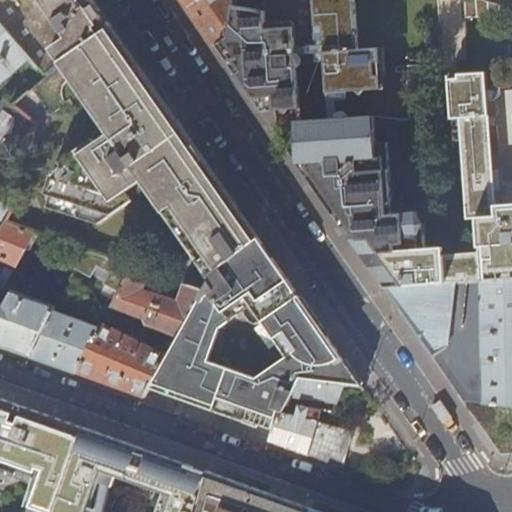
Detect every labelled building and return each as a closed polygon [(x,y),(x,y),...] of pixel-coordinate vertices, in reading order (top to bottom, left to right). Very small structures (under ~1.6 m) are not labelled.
[(69,37),(41,0),(18,0),(17,1),(16,0),(0,0),(0,23),(29,59),(44,77),(61,64),(63,62),(54,49),(69,37)] [(92,0),(16,0),(17,1),(18,0),(41,0),(69,37),(54,49),(63,62),(112,27),(97,6),(92,0)] [(199,0),(189,7),(202,25),(216,45),(228,38),(233,5),(233,0),(199,0)] [(484,0),(486,0),(492,2),(504,4),(509,4),(509,0),(315,0),(317,32),(323,32),(325,46),(327,80),(341,79),(342,92),(378,90),(377,76),(385,76),(383,45),(359,46),(355,0),(484,0)] [(296,46),(295,30),(294,26),(293,23),(290,22),(268,23),(266,12),(266,11),(233,5),(228,38),(296,46)] [(0,23),(0,83),(29,59),(0,23)] [(112,27),(63,62),(61,64),(109,132),(143,182),(210,278),(213,273),(260,240),(241,213),(186,134),(141,69),(112,27)] [(301,108),(298,67),(292,67),(291,48),(296,48),(296,46),(228,38),(216,45),(235,72),(242,72),(259,97),(281,94),(284,110),(301,108)] [(298,67),(301,108),(302,122),(329,120),(328,93),(327,80),(325,46),(296,46),(296,48),(298,67)] [(284,110),(281,94),(259,97),(242,72),(235,72),(262,111),(284,110)] [(342,92),(341,79),(327,80),(328,93),(342,92)] [(495,173),(492,134),(492,128),(489,97),(488,83),(444,85),(457,249),(429,251),(362,255),(374,273),(385,288),(482,282),(511,280),(511,207),(505,208),(499,209),(495,173)] [(498,127),(496,97),(489,97),(492,128),(498,127)] [(0,170),(33,124),(3,98),(0,101),(0,170)] [(297,123),(297,135),(289,150),(306,175),(330,210),(362,255),(429,251),(427,236),(420,236),(419,212),(395,214),(395,209),(389,143),(378,143),(375,117),(352,119),(329,120),(302,122),(297,123)] [(131,201),(126,192),(143,182),(109,132),(95,141),(93,138),(59,160),(61,164),(52,169),(45,193),(50,194),(46,206),(98,223),(131,201)] [(505,208),(502,173),(495,173),(499,209),(505,208)] [(12,206),(0,201),(0,229),(4,222),(12,206)] [(427,236),(427,227),(419,212),(420,236),(427,236)] [(38,234),(4,222),(0,229),(0,257),(15,264),(23,248),(29,250),(38,234)] [(179,335),(173,344),(149,387),(165,394),(211,410),(212,408),(228,413),(274,430),(280,413),(285,414),(285,413),(292,398),(301,379),(343,385),(364,389),(343,359),(318,323),(294,288),(276,262),(260,240),(213,273),(210,278),(204,289),(179,335)] [(113,305),(134,265),(86,250),(65,290),(71,293),(78,281),(101,294),(95,306),(109,312),(113,305)] [(150,271),(134,265),(113,305),(146,318),(145,320),(146,322),(147,323),(179,335),(204,289),(185,283),(179,302),(144,290),(150,271)] [(511,280),(482,282),(385,288),(403,313),(441,369),(463,401),(511,406),(511,280)] [(0,345),(31,356),(54,311),(56,306),(14,291),(7,304),(1,302),(3,298),(0,297),(0,345)] [(101,328),(54,311),(31,356),(53,364),(77,373),(101,328)] [(104,323),(101,328),(77,373),(116,387),(144,397),(149,387),(173,344),(168,341),(162,352),(104,323)] [(336,403),(343,385),(301,379),(292,398),(336,403)] [(29,511),(30,511),(29,511),(196,511),(200,498),(199,497),(206,471),(120,440),(76,424),(35,409),(0,396),(0,480),(7,482),(8,478),(14,480),(14,478),(32,485),(25,505),(27,505),(28,504),(31,505),(29,511)] [(296,416),(285,413),(285,414),(280,413),(274,430),(270,442),(274,443),(308,455),(319,423),(319,421),(314,420),(316,409),(299,405),(296,416)] [(328,425),(319,423),(308,455),(316,459),(343,468),(354,431),(328,425)] [(319,511),(281,498),(236,482),(223,477),(206,471),(199,497),(200,498),(196,511),(319,511)]
